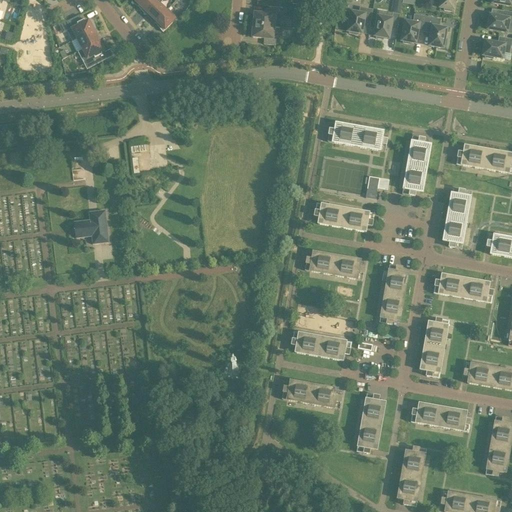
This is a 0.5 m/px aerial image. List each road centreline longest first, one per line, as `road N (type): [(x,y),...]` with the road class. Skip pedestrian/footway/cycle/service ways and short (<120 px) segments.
road 1 (residential): [(142,87),(277,72),(454,103)]
road 2 (residential): [(0,106),(142,87)]
road 3 (residential): [(425,255),(402,382)]
